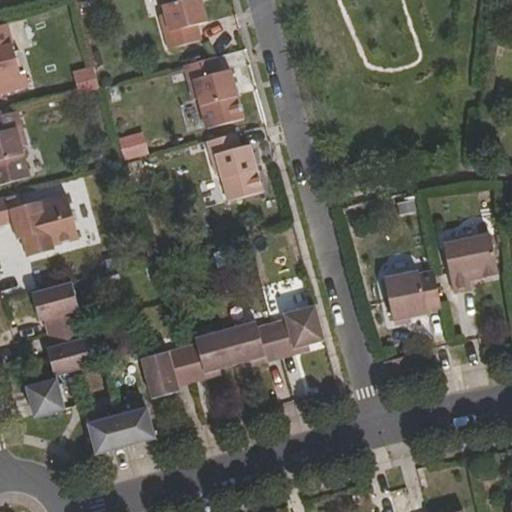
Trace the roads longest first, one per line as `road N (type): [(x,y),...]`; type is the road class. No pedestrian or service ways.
road 1 (residential): [(379,427),(262,0)]
road 2 (residential): [(76,511),(379,427)]
road 3 (residential): [(379,427),(511,400)]
